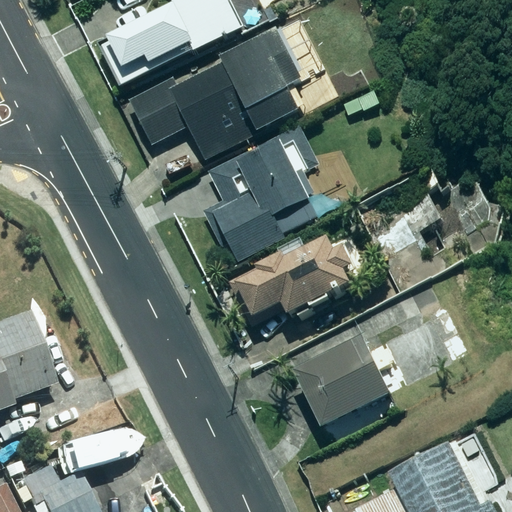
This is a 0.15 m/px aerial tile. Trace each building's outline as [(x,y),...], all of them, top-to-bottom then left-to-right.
[(171,0),(174,10),(106,46),(129,90),(243,29),(227,0),(171,0)] [(224,66),(220,69),(177,91),(173,83),(130,105),(152,147),(189,128),(206,162),(297,115),(286,94),(322,75),(296,25),(222,63),(224,66)] [(210,175),(224,199),(207,209),(239,267),(318,222),(310,208),(319,203),(305,179),(325,168),(300,124),(210,175)] [(329,243),(309,252),(305,244),(270,261),(271,264),(257,271),(261,279),(236,291),(256,331),(285,317),(288,323),(353,292),(346,278),(366,269),(352,238),(331,248),(329,243)] [(0,418),(13,414),(11,406),(54,391),(30,319),(0,328),(0,418)] [(322,437),(396,399),(366,342),(292,380),(322,437)] [(503,486),(480,435),(390,477),(396,491),(354,511),(494,511),(486,494),(503,486)] [(97,511),(79,476),(63,484),(59,486),(49,467),(22,481),(37,509),(44,506),(47,511),(97,511)] [(17,511),(4,489),(0,490),(0,511),(17,511)]
